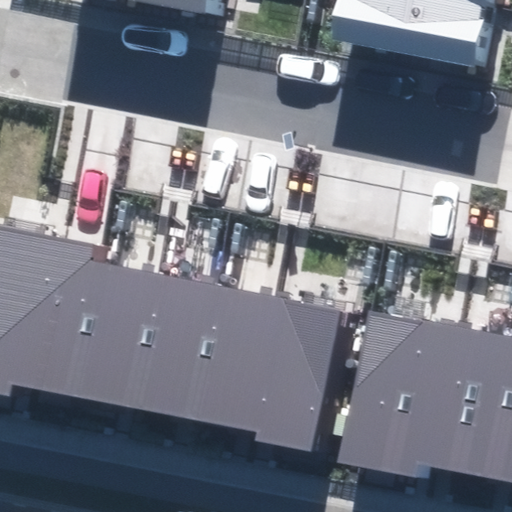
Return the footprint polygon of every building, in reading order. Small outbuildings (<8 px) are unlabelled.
[(167,0),(227,10),(228,0),(167,0)] [(357,0),(351,37),(489,61),(499,0),(357,0)] [(511,206),(469,204),(466,253),(511,255),(511,206)] [(0,388),(39,396),(41,386),(71,233),(0,219),(0,388)] [(41,386),(114,400),(141,261),(112,255),(114,241),(71,233),(41,386)] [(114,400),(186,414),(214,275),(141,261),(114,400)] [(186,414),(259,428),(286,289),(214,275),(186,414)] [(257,440),(329,453),(359,303),(286,289),(259,428),(257,440)] [(459,323),(396,311),(372,438),(435,450),(459,323)] [(511,383),(511,333),(459,323),(435,450),(497,461),(511,383)] [(511,383),(497,461),(511,464),(511,383)]
